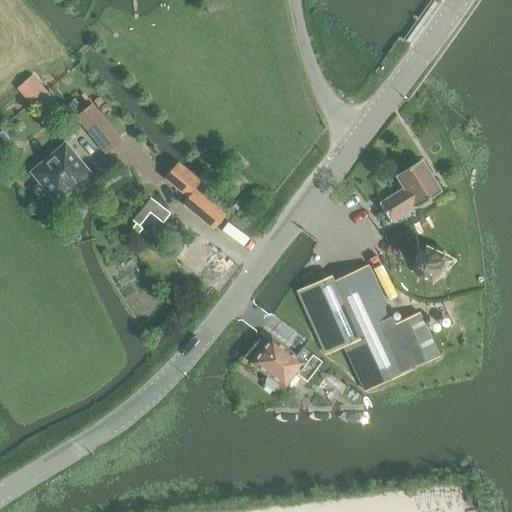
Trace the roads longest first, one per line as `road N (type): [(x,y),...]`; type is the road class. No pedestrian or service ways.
road 1 (secondary): [(0,504),(116,431),(186,366),(357,141)]
road 2 (secondary): [(357,141),(458,0)]
road 3 (unclassified): [(357,141),(338,124),(306,63),(295,0)]
